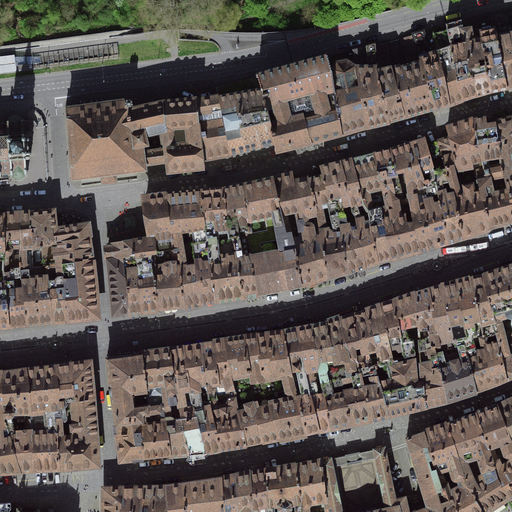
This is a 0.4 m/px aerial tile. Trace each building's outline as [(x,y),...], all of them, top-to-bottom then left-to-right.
[(497,37),(511,35),(507,13),(500,14),(493,15),(497,37)] [(499,89),(507,87),(497,38),(497,37),(493,15),(476,18),(478,29),(480,41),(481,41),(491,90),(499,89)] [(469,97),(476,95),(466,44),(465,44),(463,32),(461,22),(454,24),(447,25),(449,33),(452,47),(451,47),(455,62),(455,64),(462,100),(469,97)] [(483,93),(491,90),(481,41),(480,41),(478,29),(463,32),(465,44),(466,44),(476,95),(483,93)] [(446,105),(449,104),(443,75),(439,56),(438,53),(439,53),(434,36),(430,37),(425,38),(423,32),(418,33),(413,34),(421,61),(422,61),(435,108),(439,107),(446,105)] [(456,102),(462,100),(455,64),(455,62),(451,47),(452,47),(449,33),(441,35),(434,36),(439,53),(438,53),(439,56),(443,75),(449,104),(456,102)] [(511,39),(511,35),(497,37),(497,38),(507,87),(511,86),(511,39)] [(388,122),(376,73),(377,73),(376,68),(378,68),(378,63),(376,63),(375,46),(375,45),(364,47),(354,50),(356,66),(361,92),(367,127),(368,127),(378,124),(388,122)] [(355,130),(367,127),(361,92),(356,66),(354,50),(353,50),(353,52),(354,57),(349,58),(346,57),(346,58),(336,60),(336,59),(333,60),(328,61),(328,59),(327,57),(326,58),(329,70),(330,73),(335,96),(334,96),(342,134),(355,130)] [(13,53),(0,55),(0,71),(16,70),(15,66),(16,66),(17,70),(21,69),(25,69),(24,65),(41,63),(40,56),(14,56),(13,53)] [(274,144),(276,150),(276,152),(292,148),(309,143),(327,139),(342,135),(341,135),(342,134),(334,96),(335,96),(330,73),(329,70),(326,58),(258,76),(262,91),(267,110),(270,123),(275,143),(274,144)] [(404,73),(415,114),(425,111),(435,108),(422,61),(421,61),(418,62),(417,65),(418,68),(404,73)] [(415,114),(404,73),(403,73),(402,68),(393,70),(392,70),(405,117),(410,115),(415,114)] [(396,119),(405,117),(392,70),(391,70),(377,73),(376,73),(388,122),(396,119)] [(218,95),(217,95),(230,154),(245,150),(271,144),(274,143),(274,144),(275,143),(270,123),(267,110),(262,91),(258,76),(254,77),(250,78),(237,82),(223,86),(223,85),(215,87),(218,95)] [(230,154),(217,95),(197,99),(203,158),(216,156),(230,154)] [(180,170),(187,169),(194,169),(193,168),(204,167),(203,158),(197,99),(196,99),(196,100),(166,102),(164,103),(167,133),(171,171),(180,170)] [(115,181),(117,181),(116,177),(115,173),(145,169),(144,166),(148,165),(150,165),(151,165),(155,164),(158,164),(162,163),(165,163),(169,162),(170,171),(171,171),(167,133),(164,103),(133,109),(132,100),(125,101),(125,103),(66,110),(72,178),(101,175),(102,183),(103,183),(115,181)] [(9,119),(8,120),(6,120),(7,124),(0,124),(0,177),(1,178),(1,174),(10,174),(10,177),(12,177),(13,178),(14,179),(15,179),(16,180),(17,180),(19,180),(20,180),(21,179),(22,179),(23,178),(24,177),(25,176),(27,176),(26,172),(28,172),(28,170),(27,170),(26,160),(27,160),(28,160),(29,160),(29,159),(30,158),(30,157),(30,156),(29,156),(31,156),(31,153),(29,153),(29,147),(28,142),(30,142),(30,139),(28,139),(28,138),(28,137),(28,136),(27,136),(27,135),(26,135),(24,135),(23,125),(25,125),(25,123),(23,123),(23,120),(23,119),(21,119),(20,118),(19,117),(18,117),(17,117),(15,116),(14,116),(13,116),(12,117),(11,118),(10,118),(9,119)] [(511,118),(511,119),(511,120),(504,122),(495,124),(501,166),(503,165),(503,166),(511,210),(511,118)] [(478,145),(482,162),(484,170),(503,166),(503,165),(501,166),(495,124),(487,126),(486,119),(480,120),(474,121),(473,121),(478,145)] [(478,145),(473,121),(460,125),(447,130),(449,137),(450,137),(455,154),(443,158),(446,168),(482,162),(478,145)] [(450,137),(449,137),(449,138),(438,142),(427,146),(426,147),(434,174),(447,170),(446,168),(443,158),(455,154),(450,137)] [(441,243),(448,241),(444,219),(444,217),(441,202),(437,185),(434,174),(426,147),(427,146),(425,139),(418,141),(411,144),(418,167),(426,188),(426,189),(426,190),(426,191),(424,195),(424,196),(424,197),(424,198),(425,200),(429,219),(433,245),(441,243)] [(418,167),(411,144),(401,147),(395,150),(392,151),(397,173),(400,172),(404,171),(409,199),(413,223),(419,250),(419,249),(426,247),(433,245),(429,219),(425,200),(424,198),(424,197),(424,196),(424,195),(426,191),(426,190),(426,189),(426,188),(418,167)] [(397,173),(392,151),(383,153),(374,155),(385,203),(380,204),(381,208),(390,257),(391,257),(397,256),(405,254),(413,252),(413,251),(415,251),(419,250),(413,223),(410,223),(407,224),(403,199),(397,173)] [(385,203),(374,155),(363,158),(352,161),(362,203),(363,206),(366,210),(371,208),(371,207),(380,204),(385,203)] [(366,210),(363,206),(362,203),(352,161),(346,162),(341,164),(349,197),(353,214),(354,215),(355,215),(358,227),(358,229),(358,230),(364,265),(370,263),(377,261),(368,212),(366,210)] [(447,170),(448,173),(452,188),(462,237),(475,232),(488,228),(478,178),(485,175),(484,170),(482,162),(446,168),(447,170)] [(358,230),(358,229),(358,227),(355,215),(354,215),(353,214),(349,197),(341,164),(331,166),(321,169),(323,177),(324,176),(330,202),(335,201),(337,212),(340,229),(348,270),(356,268),(364,265),(358,230)] [(501,224),(511,220),(511,210),(503,166),(484,170),(485,175),(478,178),(488,228),(501,224)] [(444,217),(444,219),(448,241),(455,239),(462,237),(452,188),(448,173),(447,170),(434,174),(437,185),(441,202),(444,217)] [(315,202),(309,180),(302,182),(294,184),(293,175),(273,180),(281,216),(286,233),(290,232),(295,248),(300,284),(314,280),(328,276),(322,239),(321,236),(315,207),(315,202)] [(316,178),(309,180),(315,202),(315,207),(321,236),(322,239),(328,276),(338,273),(348,270),(340,229),(337,212),(335,201),(330,202),(324,176),(323,177),(316,178)] [(286,233),(281,216),(273,180),(259,183),(245,186),(249,220),(251,232),(247,233),(258,293),(274,290),(289,287),(300,284),(295,248),(290,232),(286,233)] [(228,230),(229,240),(233,239),(233,243),(235,243),(244,296),(251,294),(258,293),(247,233),(251,232),(249,220),(245,186),(234,188),(222,190),(227,224),(228,230)] [(212,191),(201,192),(206,232),(207,242),(215,300),(229,298),(244,296),(235,243),(233,243),(233,239),(229,240),(228,230),(227,224),(222,190),(212,191)] [(200,303),(194,249),(194,244),(207,242),(206,232),(201,192),(183,194),(166,195),(146,198),(148,215),(151,231),(149,231),(150,239),(151,240),(154,240),(155,252),(155,253),(173,249),(174,253),(179,252),(181,266),(182,275),(184,305),(192,304),(200,303)] [(381,208),(380,208),(372,211),(371,208),(366,210),(368,212),(377,261),(383,259),(390,257),(381,208)] [(42,245),(56,243),(54,230),(55,229),(53,215),(53,211),(42,212),(31,213),(34,245),(33,247),(33,257),(32,258),(33,269),(40,268),(40,267),(43,267),(42,245)] [(21,243),(21,246),(34,245),(31,213),(26,214),(21,214),(21,225),(21,243)] [(21,267),(21,264),(21,246),(21,243),(21,225),(21,214),(13,215),(5,216),(3,258),(3,262),(4,272),(5,272),(5,270),(6,270),(14,268),(21,267)] [(71,227),(55,229),(54,230),(56,243),(88,238),(86,225),(71,227)] [(56,243),(42,245),(43,267),(43,268),(47,268),(46,267),(45,255),(58,253),(89,249),(89,243),(88,238),(56,243)] [(151,262),(150,252),(155,252),(154,240),(151,240),(150,239),(142,241),(134,242),(136,253),(137,263),(138,269),(139,286),(142,311),(149,310),(157,309),(153,276),(151,262)] [(109,262),(121,260),(120,255),(123,255),(136,253),(134,242),(121,244),(108,245),(109,262)] [(208,301),(215,300),(207,242),(194,244),(194,249),(200,303),(208,301)] [(33,247),(34,245),(21,246),(21,264),(21,267),(21,273),(21,277),(27,323),(39,322),(51,321),(47,268),(43,268),(43,267),(40,267),(40,268),(33,269),(32,258),(33,257),(33,247)] [(58,253),(45,255),(46,267),(62,263),(91,260),(90,254),(89,249),(58,253)] [(179,252),(174,253),(173,249),(155,253),(155,252),(150,252),(151,262),(153,276),(157,309),(171,307),(184,305),(182,275),(181,266),(179,252)] [(136,253),(123,255),(124,265),(129,312),(135,311),(142,311),(139,286),(138,269),(137,263),(136,253)] [(120,255),(121,260),(109,262),(114,309),(114,314),(122,313),(129,312),(124,265),(123,255),(120,255)] [(4,280),(4,272),(3,262),(3,258),(0,258),(0,326),(9,326),(8,320),(5,290),(4,280)] [(67,319),(82,318),(97,316),(96,311),(94,288),(91,260),(62,263),(67,319)] [(59,320),(67,319),(62,263),(46,267),(47,268),(51,321),(59,320)] [(511,266),(498,272),(483,276),(489,302),(494,316),(497,328),(493,329),(494,334),(496,334),(497,342),(498,342),(500,354),(500,356),(508,354),(507,349),(500,319),(507,317),(508,318),(509,318),(509,319),(510,319),(511,319),(511,324),(511,328),(511,266)] [(14,268),(6,270),(11,269),(11,271),(6,272),(7,276),(5,276),(5,272),(4,272),(4,280),(5,290),(8,320),(9,326),(18,325),(27,323),(21,277),(21,273),(21,267),(14,268)] [(470,279),(479,319),(483,336),(483,337),(494,334),(493,329),(497,328),(494,316),(489,302),(483,276),(477,278),(470,279)] [(464,343),(465,350),(475,347),(474,344),(480,342),(479,337),(483,336),(479,319),(470,279),(456,283),(442,287),(449,322),(453,340),(455,347),(459,346),(459,345),(457,341),(462,340),(464,343)] [(436,289),(429,291),(434,315),(441,351),(455,347),(453,340),(449,322),(442,287),(436,289)] [(419,328),(418,328),(419,351),(421,351),(429,349),(429,348),(435,346),(436,352),(441,351),(434,315),(429,291),(423,293),(416,295),(419,328)] [(419,328),(416,295),(415,295),(412,296),(410,297),(402,300),(394,302),(398,322),(404,358),(405,360),(410,358),(410,356),(413,355),(413,356),(414,356),(412,325),(415,325),(417,324),(418,328),(419,328)] [(398,322),(394,302),(387,305),(380,307),(392,360),(398,359),(398,360),(399,359),(400,361),(404,360),(404,358),(398,322)] [(399,412),(407,411),(414,409),(414,408),(425,406),(423,381),(422,382),(416,383),(414,356),(413,356),(413,358),(399,362),(398,360),(398,359),(392,360),(380,307),(373,309),(366,312),(379,364),(375,365),(379,382),(387,415),(399,412)] [(379,364),(366,312),(360,314),(353,316),(364,366),(374,365),(375,365),(379,364)] [(364,366),(353,316),(347,318),(340,320),(352,373),(359,371),(358,368),(364,366)] [(352,373),(340,320),(334,322),(327,324),(334,359),(338,379),(342,378),(352,376),(352,373)] [(334,359),(327,324),(326,325),(319,326),(312,328),(319,364),(318,364),(320,377),(319,377),(318,377),(320,382),(321,382),(322,382),(322,383),(338,379),(334,359)] [(319,364),(312,328),(305,329),(298,331),(304,366),(308,382),(309,382),(310,383),(316,381),(314,372),(314,371),(314,370),(314,369),(313,368),(313,367),(312,366),(312,365),(317,364),(319,377),(320,377),(318,364),(319,364)] [(304,366),(298,331),(290,332),(283,334),(293,383),(297,398),(306,432),(312,431),(318,429),(312,403),(308,387),(310,386),(310,383),(309,382),(308,382),(304,366)] [(293,383),(283,334),(275,335),(267,336),(277,394),(268,395),(270,404),(292,399),(297,398),(293,383)] [(465,350),(475,392),(486,388),(496,384),(505,380),(500,356),(500,354),(498,342),(497,342),(496,334),(494,334),(483,337),(483,336),(479,337),(480,342),(474,344),(480,343),(482,349),(475,351),(475,347),(465,350)] [(261,375),(264,395),(268,395),(277,394),(267,336),(262,336),(256,337),(262,373),(261,375)] [(256,397),(264,395),(261,375),(262,373),(256,337),(250,338),(245,339),(253,392),(253,394),(255,394),(256,397)] [(240,339),(235,340),(239,358),(243,382),(246,395),(253,394),(253,392),(245,339),(240,339)] [(230,341),(225,342),(232,376),(234,384),(235,393),(238,393),(238,397),(240,397),(240,396),(246,395),(243,382),(239,358),(235,340),(230,341)] [(232,376),(225,342),(219,343),(213,344),(221,398),(228,397),(231,396),(232,398),(235,398),(236,399),(238,399),(238,397),(238,393),(235,393),(234,384),(232,376)] [(459,345),(459,346),(455,347),(441,351),(436,352),(447,401),(462,396),(475,392),(465,350),(464,343),(459,345)] [(209,392),(209,400),(217,399),(221,398),(213,344),(208,344),(202,345),(208,390),(209,392)] [(210,408),(209,400),(209,392),(208,390),(202,345),(193,346),(184,348),(189,388),(193,407),(194,411),(210,408)] [(429,349),(421,351),(423,381),(425,406),(437,403),(447,401),(436,352),(435,346),(429,348),(429,349)] [(511,346),(507,349),(508,354),(500,356),(505,380),(511,376),(511,346)] [(177,349),(170,350),(176,391),(179,407),(180,407),(183,423),(196,420),(194,411),(193,407),(189,388),(184,348),(177,349)] [(182,453),(189,453),(183,423),(180,407),(179,407),(176,391),(170,350),(156,352),(142,354),(149,406),(159,404),(160,409),(164,409),(170,454),(177,454),(180,454),(182,453)] [(145,420),(161,418),(160,409),(159,404),(149,406),(142,354),(124,356),(107,358),(108,363),(110,380),(113,403),(116,424),(145,421),(145,420)] [(71,399),(74,420),(75,429),(94,426),(94,427),(94,428),(95,428),(90,368),(90,362),(80,363),(71,364),(75,398),(71,399)] [(56,373),(61,416),(62,421),(74,420),(71,399),(75,398),(71,364),(63,365),(55,367),(56,373)] [(379,417),(387,415),(379,382),(375,365),(374,365),(364,366),(358,368),(359,371),(360,374),(370,418),(379,417)] [(27,370),(30,413),(31,425),(31,430),(31,434),(57,432),(55,421),(56,421),(56,417),(61,416),(56,373),(55,367),(41,368),(27,370)] [(13,413),(18,412),(18,421),(25,420),(26,431),(31,430),(31,425),(30,413),(27,370),(14,372),(2,373),(2,379),(4,417),(4,421),(4,425),(6,425),(9,436),(14,436),(11,417),(12,417),(12,416),(13,416),(13,415),(13,414),(13,413)] [(355,422),(360,421),(364,420),(370,418),(360,374),(359,371),(352,373),(352,376),(342,378),(349,423),(355,422)] [(0,471),(5,471),(20,470),(9,436),(6,425),(4,425),(4,421),(4,417),(2,379),(2,373),(0,373),(0,471)] [(322,383),(331,427),(336,426),(337,426),(341,425),(345,424),(349,423),(342,378),(338,379),(322,383)] [(325,428),(331,427),(322,383),(322,382),(321,382),(323,392),(318,393),(316,381),(310,383),(310,386),(308,387),(312,403),(318,429),(325,428)] [(256,442),(263,441),(252,397),(253,394),(246,395),(240,396),(240,397),(238,397),(238,399),(236,399),(237,406),(246,444),(256,442)] [(271,439),(279,438),(270,404),(268,395),(264,395),(256,397),(255,394),(253,394),(252,397),(263,441),(271,439)] [(234,446),(246,444),(237,406),(236,399),(235,398),(232,398),(231,396),(228,397),(221,398),(217,399),(209,400),(210,408),(210,410),(220,448),(234,446)] [(293,435),(306,432),(297,398),(292,399),(270,404),(279,438),(293,435)] [(511,399),(508,401),(497,406),(511,446),(511,399)] [(511,446),(497,406),(487,410),(476,414),(498,477),(499,480),(500,482),(508,497),(509,497),(511,495),(511,446)] [(220,448),(210,410),(210,408),(194,411),(196,420),(204,451),(213,450),(220,448)] [(146,457),(170,454),(164,409),(160,409),(161,418),(145,420),(145,421),(116,424),(118,443),(121,460),(146,457)] [(447,424),(460,463),(467,484),(469,487),(482,511),(484,511),(508,497),(500,482),(499,480),(498,477),(476,414),(464,419),(447,424)] [(62,421),(61,416),(56,417),(56,421),(55,421),(57,432),(57,441),(58,441),(60,468),(79,466),(98,465),(95,428),(94,428),(94,427),(94,426),(75,429),(76,439),(63,440),(61,421),(62,421)] [(197,452),(204,451),(196,420),(183,423),(189,453),(197,452)] [(447,424),(436,428),(424,432),(426,437),(438,477),(446,501),(452,499),(457,511),(482,511),(469,487),(467,484),(460,463),(447,424)] [(27,470),(34,469),(31,434),(31,430),(26,431),(25,431),(24,431),(23,432),(23,433),(23,434),(14,436),(9,436),(20,470),(27,470)] [(57,441),(57,432),(31,434),(34,469),(47,469),(60,468),(58,441),(57,441)] [(457,511),(452,499),(446,501),(438,477),(426,437),(424,432),(415,435),(406,438),(428,506),(415,511),(413,511),(457,511)] [(413,511),(412,511),(409,511),(405,496),(395,499),(385,450),(385,447),(374,449),(359,453),(359,452),(352,453),(347,454),(346,455),(331,458),(320,460),(326,511),(413,511)] [(326,511),(320,460),(308,463),(296,465),(302,503),(302,511),(326,511)] [(302,511),(302,503),(296,465),(280,468),(265,471),(267,507),(267,511),(302,511)] [(265,471),(258,472),(251,474),(252,511),(267,511),(267,507),(265,471)] [(252,511),(251,474),(243,475),(236,476),(237,511),(252,511)] [(237,511),(236,476),(229,478),(222,479),(222,511),(237,511)] [(222,511),(222,479),(204,482),(187,485),(176,486),(166,487),(166,511),(222,511)] [(166,511),(166,487),(155,487),(144,488),(143,511),(166,511)] [(143,511),(144,488),(133,488),(122,489),(120,511),(143,511)] [(120,511),(122,489),(105,489),(105,503),(105,511),(120,511)]
